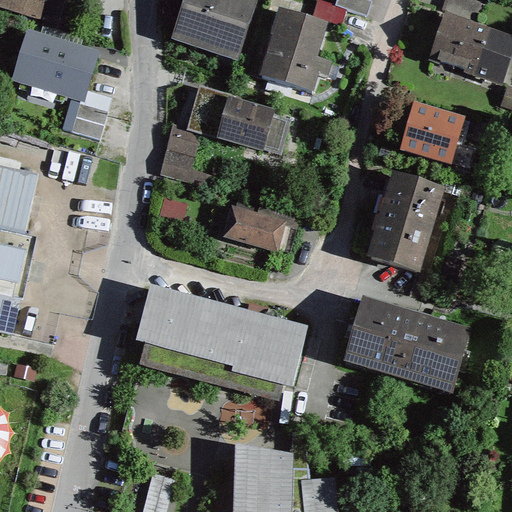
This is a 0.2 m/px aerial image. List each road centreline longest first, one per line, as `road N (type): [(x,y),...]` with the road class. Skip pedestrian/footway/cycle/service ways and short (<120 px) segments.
road 1 (residential): [(126,250),(222,278),(314,287),(333,265),(389,0)]
road 2 (residential): [(126,250),(64,511)]
road 3 (residential): [(137,0),(140,157),(126,250)]
